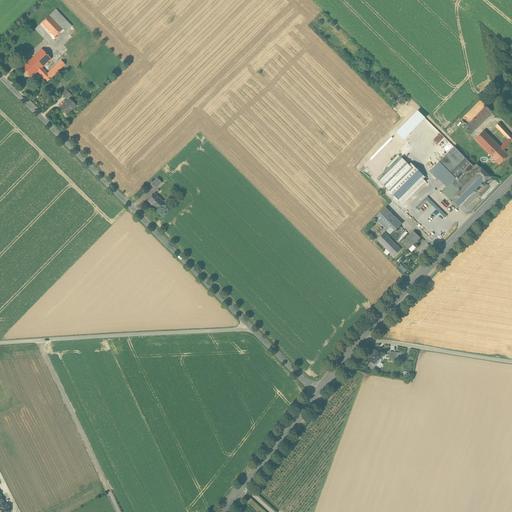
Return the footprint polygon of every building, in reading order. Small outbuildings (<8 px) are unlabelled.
[(72,26),(57,9),(50,15),(63,29),(65,32),(72,26)] [(63,29),(50,15),(41,23),(53,38),(63,29)] [(53,38),(41,23),(35,28),(47,43),(53,38)] [(42,49),(23,69),(32,78),(38,72),(42,68),(51,59),(42,49)] [(60,61),(47,73),(52,78),(65,65),(60,61)] [(47,73),(42,68),(38,72),(47,82),(52,78),(47,73)] [(66,90),(62,94),(67,99),(71,95),(66,90)] [(69,98),(60,108),(67,115),(76,106),(69,98)] [(481,100),(461,120),(472,132),(492,112),(481,100)] [(420,114),(411,105),(403,114),(412,123),(420,114)] [(511,136),(499,123),(496,126),(508,139),(500,147),(504,150),(511,143),(511,136)] [(430,154),(437,146),(420,131),(415,136),(419,140),(417,142),(430,154)] [(500,147),(484,131),(475,140),(499,164),(509,155),(504,150),(500,147)] [(474,167),(454,147),(448,153),(464,170),(463,171),(466,174),(460,180),(457,177),(455,178),(451,183),(458,189),(459,190),(452,197),(453,198),(452,200),(458,206),(484,181),(485,182),(490,177),(477,164),(474,167)] [(390,150),(379,161),(385,167),(396,156),(390,150)] [(464,170),(448,153),(439,162),(455,178),(457,177),(460,180),(466,174),(463,171),(464,170)] [(401,157),(379,180),(387,188),(410,166),(401,157)] [(455,178),(439,162),(430,171),(447,187),(451,183),(455,178)] [(425,177),(412,164),(410,166),(387,188),(387,189),(400,202),(423,178),(425,177)] [(157,178),(151,184),(156,188),(162,182),(157,178)] [(423,178),(400,202),(403,205),(426,182),(423,178)] [(493,179),(478,195),(483,199),(498,183),(493,179)] [(450,199),(458,190),(452,184),(443,192),(450,199)] [(154,194),(148,200),(156,209),(162,202),(154,194)] [(428,200),(425,198),(416,207),(418,209),(428,200)] [(445,215),(430,199),(428,202),(443,217),(445,215)] [(385,208),(375,218),(379,222),(390,212),(385,208)] [(402,224),(390,212),(379,222),(387,230),(391,227),(395,231),(402,224)] [(414,231),(402,243),(408,250),(420,238),(414,231)] [(401,249),(387,236),(388,235),(385,232),(378,240),(386,248),(385,249),(390,254),(391,253),(394,256),(401,249)] [(374,350),(368,359),(367,361),(369,363),(370,361),(375,364),(377,360),(381,355),(374,350)] [(7,511),(10,510),(11,511),(9,507),(7,503),(5,504),(3,500),(0,501),(0,510),(0,511),(1,511),(7,511)]
